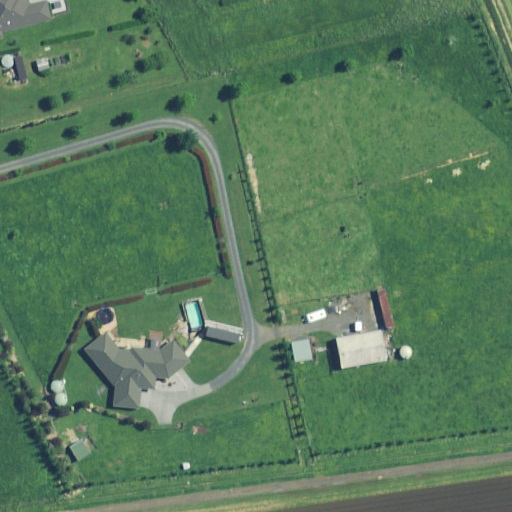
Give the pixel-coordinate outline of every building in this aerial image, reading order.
[(0,0),(0,37),(1,37),(0,32),(51,20),(46,0),(41,0),(29,3),(27,0),(0,0)] [(5,54),(4,55),(3,56),(2,57),(1,58),(1,59),(1,60),(0,62),(1,63),(1,64),(2,65),(2,66),(3,67),(5,68),(6,69),(7,69),(8,69),(10,69),(11,68),(12,68),(13,67),(14,66),(15,65),(15,64),(16,62),(16,61),(16,60),(15,58),(15,57),(14,56),(13,55),(12,55),(10,54),(9,54),(8,54),(7,54),(5,54)] [(44,58),(35,60),(38,71),(47,69),(44,58)] [(395,327),(386,288),(377,290),(386,329),(395,327)] [(241,329),(211,323),(208,337),(237,344),(241,329)] [(412,334),(411,325),(398,327),(399,336),(412,334)] [(386,361),(380,331),(336,339),(341,369),(386,361)] [(113,344),(105,334),(84,350),(115,388),(113,407),(139,409),(141,389),(153,390),(154,378),(165,380),(189,361),(173,341),(163,350),(132,348),(132,352),(119,351),(113,344)] [(310,357),(305,336),(293,339),(298,360),(310,357)] [(62,378),(48,382),(56,409),(70,405),(62,378)] [(90,453),(82,440),(70,448),(77,461),(90,453)]
